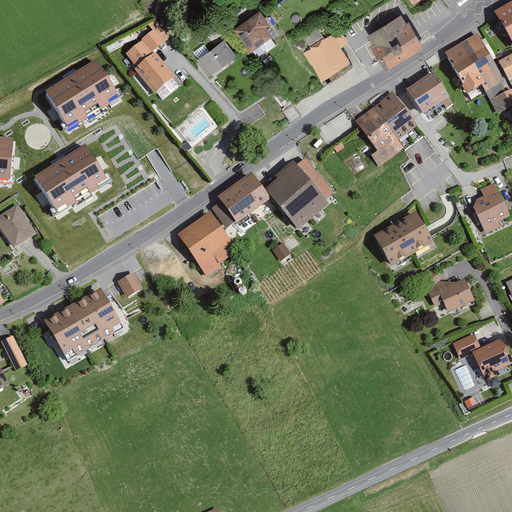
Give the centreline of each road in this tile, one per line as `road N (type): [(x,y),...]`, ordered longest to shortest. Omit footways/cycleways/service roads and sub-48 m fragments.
road 1 (tertiary): [(491,0),(187,207),(0,315)]
road 2 (tertiary): [(511,414),(298,511)]
road 3 (unknown): [(177,60),(232,116),(233,132),(215,162),(223,182)]
